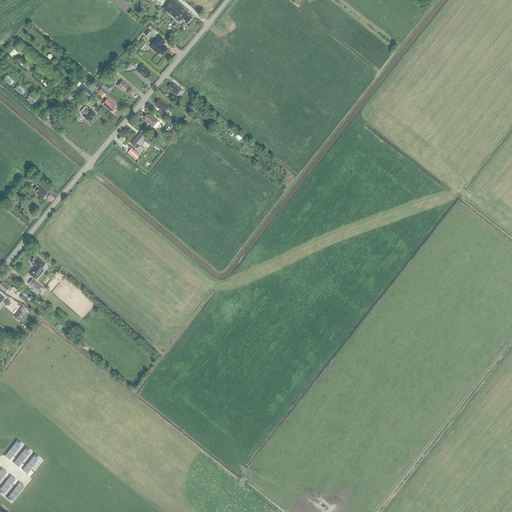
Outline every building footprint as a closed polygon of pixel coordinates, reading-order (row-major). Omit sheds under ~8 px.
[(179,22),(181,20),(187,25),(192,19),(184,12),(185,11),(172,0),(171,0),(163,9),(179,22)] [(163,55),(167,50),(162,45),(163,44),(162,43),(163,41),(159,37),(150,47),(158,54),(160,53),(163,55)] [(111,73),(114,75),(117,71),(109,65),(103,72),(108,76),(111,73)] [(147,78),(148,79),(151,75),(150,74),(151,73),(142,65),(137,71),(146,79),(147,78)] [(125,91),(128,94),(132,90),(128,87),(129,86),(121,80),(116,86),(124,92),(125,91)] [(86,81),(81,88),(89,95),(94,89),(86,81)] [(181,90),(173,84),(172,85),(170,84),(168,87),(169,89),(168,90),(176,96),(181,90)] [(116,109),(115,108),(115,107),(105,97),(100,103),(111,112),(112,111),(113,112),(116,109)] [(169,107),(160,100),(159,101),(158,100),(155,104),(156,105),(156,106),(164,113),(169,107)] [(178,107),(175,110),(183,117),(186,114),(178,107)] [(93,119),(93,118),(96,114),(89,108),(83,116),(90,122),(93,119)] [(158,121),(149,114),(148,115),(147,114),(144,118),(145,119),(144,120),(153,127),(158,121)] [(171,128),(167,124),(163,129),(167,133),(171,128)] [(144,141),(149,146),(150,146),(151,144),(152,143),(147,138),(140,132),(138,135),(138,136),(131,144),(137,149),(142,143),(144,141)] [(140,155),(132,148),(128,153),(136,160),(140,155)] [(47,194),(37,186),(34,190),(36,192),(35,193),(43,199),(47,194)] [(45,270),(42,268),(46,264),(37,257),(36,258),(35,257),(32,260),(33,262),(32,264),(35,267),(29,273),(37,280),(45,270)] [(42,287),(32,279),(28,284),(37,292),(42,287)] [(0,287),(6,292),(7,291),(9,292),(12,288),(4,281),(3,283),(2,282),(0,284),(0,287)] [(19,311),(15,316),(14,317),(18,320),(23,314),(19,311)] [(17,439),(3,454),(8,458),(11,455),(21,442),(17,439)] [(25,447),(12,463),(17,467),(19,464),(30,451),(25,447)] [(35,455),(22,470),(26,474),(29,471),(40,458),(35,455)] [(8,478),(0,487),(0,493),(2,495),(15,479),(10,475),(8,478)] [(16,485),(6,498),(10,502),(23,486),(19,482),(16,485)]
